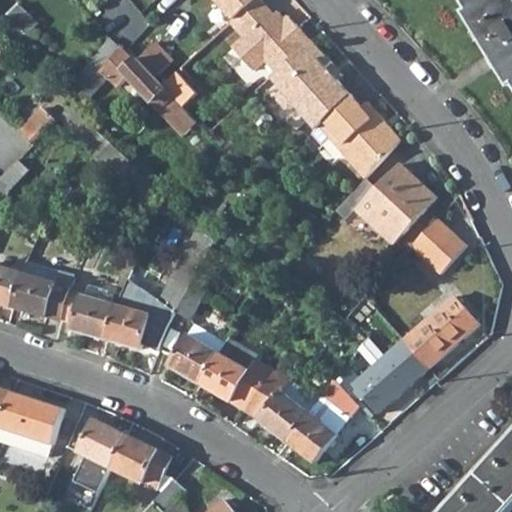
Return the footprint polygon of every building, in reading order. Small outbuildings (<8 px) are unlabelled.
[(257,0),(215,0),(235,21),(257,0)] [(279,70),(311,40),(296,23),(292,27),(285,19),(278,11),(274,15),(260,0),(257,0),(235,21),(234,22),(232,24),(245,38),(233,48),(254,71),(266,61),(276,73),(279,70)] [(511,0),(472,0),(511,64),(511,0)] [(5,15),(24,34),(36,22),(17,3),(5,15)] [(289,15),(285,19),(292,27),(296,23),(289,15)] [(318,129),(351,96),(337,80),(327,68),(333,64),(312,39),(311,40),(279,70),(276,73),(271,77),(283,90),(279,93),(279,100),(286,109),(292,109),(296,105),(318,129)] [(118,51),(110,41),(92,63),(100,70),(108,77),(118,86),(127,77),(158,112),(168,103),(171,107),(161,115),(182,137),(197,124),(184,110),(164,88),(154,77),(138,59),(137,58),(132,63),(120,49),(118,51)] [(156,42),(138,59),(154,77),(172,61),(156,42)] [(343,75),(333,64),(327,68),(337,80),(343,75)] [(108,77),(100,70),(77,97),(84,104),(108,77)] [(198,96),(178,74),(164,88),(184,110),(198,96)] [(329,139),(366,179),(373,172),(401,140),(366,102),(361,107),(351,96),(318,129),(312,135),(323,146),(329,139)] [(23,128),(35,141),(58,119),(46,106),(23,128)] [(58,118),(81,140),(87,125),(68,107),(58,118)] [(81,140),(119,175),(125,160),(87,125),(81,140)] [(119,175),(148,198),(157,189),(125,160),(119,175)] [(0,180),(10,190),(28,171),(17,161),(0,180)] [(400,164),(377,189),(357,211),(361,215),(393,245),(437,197),(400,164)] [(0,179),(0,197),(5,202),(10,190),(0,180),(0,179)] [(353,225),(361,215),(357,211),(377,189),(366,179),(338,211),(353,225)] [(410,248),(440,275),(467,246),(438,218),(425,232),(410,248)] [(159,304),(177,313),(192,285),(214,243),(198,229),(159,304)] [(60,271),(27,262),(22,275),(12,308),(47,317),(48,315),(62,319),(69,292),(70,289),(57,284),(60,271)] [(0,304),(12,308),(22,275),(0,268),(0,304)] [(57,284),(70,289),(77,275),(60,271),(57,284)] [(206,293),(192,285),(177,313),(191,321),(206,293)] [(85,297),(69,292),(62,319),(75,323),(73,330),(108,339),(116,306),(120,297),(87,289),(85,297)] [(120,297),(116,306),(146,314),(149,302),(121,295),(120,297)] [(404,340),(429,369),(479,324),(454,295),(404,340)] [(149,316),(146,314),(116,306),(108,339),(140,348),(149,316)] [(169,366),(200,383),(226,343),(195,325),(169,366)] [(357,388),(380,413),(429,369),(404,340),(356,382),(344,369),(336,380),(349,394),(357,388)] [(200,383),(245,410),(273,371),(226,343),(200,383)] [(254,415),(287,442),(309,413),(283,392),(291,381),(273,371),(245,410),(254,415)] [(287,442),(316,465),(361,407),(349,394),(336,380),(309,413),(287,442)] [(0,428),(1,428),(13,394),(0,389),(0,428)] [(0,429),(0,442),(47,458),(64,410),(13,394),(1,428),(0,429)] [(99,494),(112,468),(127,436),(95,419),(80,453),(87,456),(74,482),(99,494)] [(507,511),(511,507),(511,431),(510,429),(498,441),(505,448),(457,501),(449,495),(439,507),(444,511),(507,511)] [(112,468),(155,490),(171,457),(127,436),(112,468)] [(155,503),(163,511),(231,511),(229,509),(235,505),(230,500),(226,503),(222,500),(209,511),(186,511),(176,500),(185,490),(174,481),(155,503)] [(163,511),(155,503),(146,511),(163,511)]
